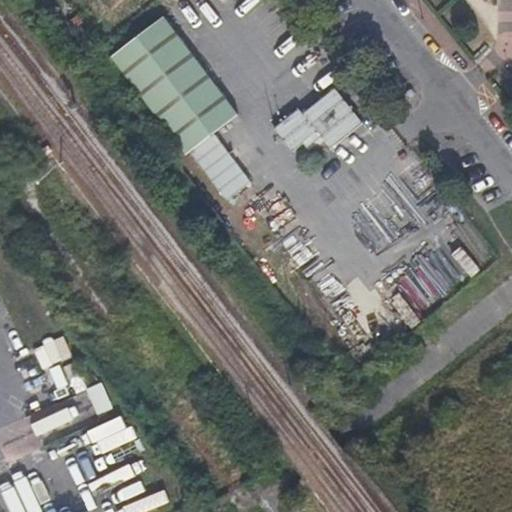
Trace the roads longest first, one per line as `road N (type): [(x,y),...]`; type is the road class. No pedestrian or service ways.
road 1 (unknown): [(511,69),(453,93),(343,186),(315,202),(299,201),(268,171),(235,66),(201,21)]
road 2 (unclassified): [(511,166),(377,0)]
